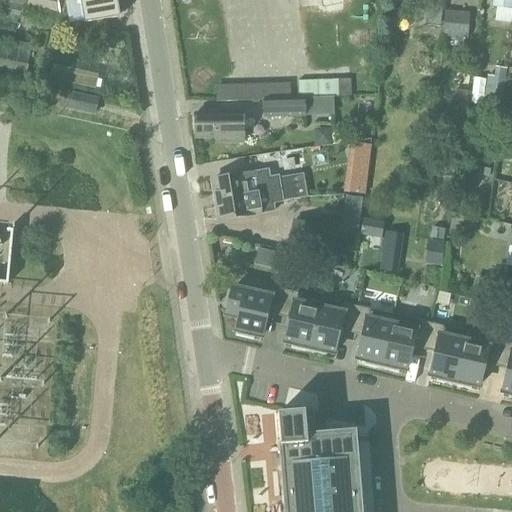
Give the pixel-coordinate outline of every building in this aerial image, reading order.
[(3,0),(3,3),(27,8),(26,12),(58,18),(62,41),(86,36),(84,25),(116,19),(116,16),(119,15),(116,0),(3,0)] [(511,0),(491,0),(491,7),(511,9),(511,0)] [(23,23),(26,8),(5,4),(2,19),(23,23)] [(444,11),(442,37),(467,39),(469,13),(444,11)] [(337,80),(338,96),(351,96),(350,80),(337,80)] [(482,98),(489,99),(488,106),(500,108),(503,89),(484,86),(482,98)] [(471,92),(455,91),(453,104),(469,106),(471,92)] [(70,96),(67,110),(95,116),(97,101),(70,96)] [(302,99),(290,100),(258,101),(259,120),(303,118),(302,99)] [(196,115),(196,140),(216,140),(216,145),(244,145),(244,115),(196,115)] [(474,121),(471,146),(484,148),(488,123),(474,121)] [(216,201),(257,195),(254,175),(213,182),(216,201)] [(267,192),(303,187),(301,175),(266,181),(267,192)] [(257,195),(216,201),(219,222),(261,215),(257,195)] [(283,254),(309,260),(316,228),(290,222),(283,254)] [(443,244),(428,242),(425,265),(440,267),(443,244)] [(290,256),(272,252),(268,268),(286,273),(290,256)] [(278,317),(284,291),(270,288),(268,298),(232,289),(226,316),(238,319),(234,337),(253,341),(254,336),(261,338),(266,314),(278,317)] [(290,350),(308,354),(318,309),(295,304),(297,294),(284,291),(278,317),(290,320),(285,343),(291,345),(290,350)] [(318,309),(308,354),(325,357),(326,353),(333,354),(339,331),(351,334),(357,308),(343,305),(341,314),(318,309)] [(363,366),(380,370),(393,316),(357,308),(351,334),(363,337),(357,360),(364,361),(363,366)] [(423,350),(429,325),(393,316),(380,370),(398,374),(399,369),(406,371),(411,348),(423,350)] [(435,383),(453,387),(465,333),(464,333),(462,342),(440,337),(442,328),(429,325),(423,350),(435,353),(430,377),(436,378),(435,383)] [(496,367),(502,341),(465,333),(453,387),(470,391),(471,386),(478,388),(484,364),(496,367)] [(508,399),(511,400),(511,343),(502,341),(496,367),(508,370),(502,393),(509,395),(508,399)] [(281,468),(284,511),(359,511),(353,434),(314,437),(312,412),(277,415),(280,446),(276,446),(277,455),(279,455),(280,468),(281,468)]
